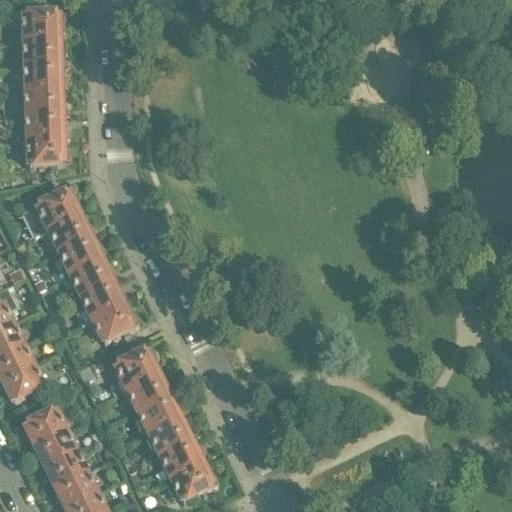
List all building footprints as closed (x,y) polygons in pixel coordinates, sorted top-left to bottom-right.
[(21,34),(21,46),(60,45),(60,38),(64,38),(63,20),(51,20),(51,16),(45,16),(45,21),(39,21),(39,19),(33,19),(34,21),(25,21),(25,25),(23,25),(24,31),(25,31),(25,34),(21,34)] [(26,60),(26,72),(61,71),(61,68),(63,68),(63,49),(60,49),(60,45),(21,46),(22,60),(26,60)] [(23,84),(23,97),(62,96),(62,93),(64,93),(63,74),(61,74),(61,71),(26,72),(27,84),(23,84)] [(28,119),(28,122),(63,121),(63,118),(65,118),(64,99),(62,99),(62,96),(23,97),(24,110),(28,110),(28,114),(27,114),(27,119),(28,119)] [(24,134),(25,146),(64,146),(64,143),(66,143),(65,124),(63,124),(63,121),(28,122),(28,125),(27,125),(27,131),(28,130),(29,134),(24,134)] [(64,146),(25,146),(25,160),(30,160),(30,164),(29,164),(29,169),(30,169),(30,173),(39,172),(39,174),(44,174),(44,172),(50,172),(50,176),(57,176),(56,172),(69,171),(68,161),(64,162),(64,146)] [(33,196),(37,204),(47,199),(43,191),(33,196)] [(45,238),(80,221),(73,206),(76,205),(72,196),(61,201),(59,198),(54,200),(56,204),(50,207),(49,205),(44,207),(45,209),(37,213),(30,217),(22,221),(34,243),(45,238)] [(58,256),(60,259),(91,243),(89,240),(91,239),(89,234),(87,235),(80,221),(45,238),(51,250),(54,248),(56,251),(55,252),(57,257),(58,256)] [(61,271),(67,282),(101,265),(95,251),(97,250),(94,245),(92,246),(91,243),(60,259),(61,261),(60,262),(63,267),(63,266),(65,269),(61,271)] [(77,293),(82,303),(113,288),(112,285),(113,284),(111,279),(109,280),(101,265),(67,282),(73,295),(77,293)] [(83,332),(90,328),(124,311),(117,296),(119,295),(116,290),(114,291),(113,288),(82,303),(84,307),(83,307),(85,311),(85,310),(87,314),(77,319),(83,332)] [(0,337),(13,331),(12,329),(13,329),(10,324),(9,324),(7,319),(18,314),(8,294),(0,297),(0,337)] [(50,318),(59,314),(55,307),(47,311),(50,317),(50,318)] [(124,311),(90,328),(95,340),(99,338),(100,341),(99,341),(102,346),(103,346),(104,349),(112,345),(113,347),(118,344),(117,342),(123,340),(125,344),(130,341),(128,337),(139,332),(135,323),(131,325),(124,311)] [(0,364),(24,352),(13,331),(0,337),(0,364)] [(70,344),(74,353),(80,350),(76,341),(70,344)] [(0,383),(2,388),(34,372),(24,352),(0,364),(0,383)] [(118,386),(123,396),(158,379),(151,366),(155,364),(151,355),(140,361),(138,357),(132,360),(134,363),(129,366),(128,364),(123,367),(124,369),(116,373),(121,384),(118,386)] [(34,372),(2,388),(6,396),(7,396),(14,408),(44,393),(34,372)] [(80,377),(85,388),(95,383),(90,372),(80,377)] [(133,407),(138,418),(170,402),(168,400),(170,399),(167,393),(166,394),(158,379),(123,396),(129,409),(133,407)] [(140,430),(146,441),(180,424),(174,411),(176,410),(173,404),(171,405),(170,402),(138,418),(140,420),(139,421),(141,426),(142,425),(144,428),(140,430)] [(31,445),(35,453),(66,438),(56,417),(25,432),(32,445),(31,445)] [(155,452),(161,463),(192,447),(190,444),(192,444),(189,438),(188,439),(180,424),(146,441),(152,454),(155,452)] [(91,441),(95,449),(100,446),(104,444),(100,437),(91,441)] [(40,461),(46,474),(76,459),(70,446),(71,445),(68,440),(67,441),(66,438),(35,453),(39,462),(40,461)] [(192,447),(161,463),(162,465),(160,466),(163,471),(165,470),(166,473),(162,475),(165,481),(168,487),(182,481),(203,470),(196,455),(198,455),(195,449),(193,450),(192,447)] [(55,492),(56,494),(86,479),(76,459),(46,474),(52,486),(50,486),(53,493),(55,492)] [(182,481),(168,487),(174,499),(178,497),(179,500),(178,501),(181,506),(182,505),(183,508),(191,504),(192,506),(197,504),(196,502),(202,499),(204,503),(209,500),(207,496),(218,491),(214,483),(210,485),(203,470),(182,481)] [(60,502),(64,511),(71,511),(97,500),(90,486),(91,486),(88,481),(86,479),(56,494),(57,497),(56,498),(58,503),(60,502)] [(145,490),(138,493),(142,501),(148,497),(145,490)] [(103,511),(104,511),(102,511),(97,500),(71,511),(103,511)]
